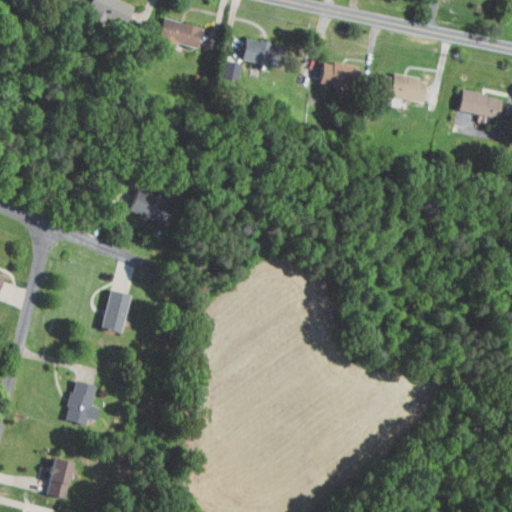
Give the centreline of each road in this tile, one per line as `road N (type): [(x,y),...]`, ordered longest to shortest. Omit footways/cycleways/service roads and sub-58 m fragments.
road 1 (residential): [(511,44),(304,0)]
road 2 (residential): [(53,226),(0,424)]
road 3 (residential): [(0,205),(158,267)]
